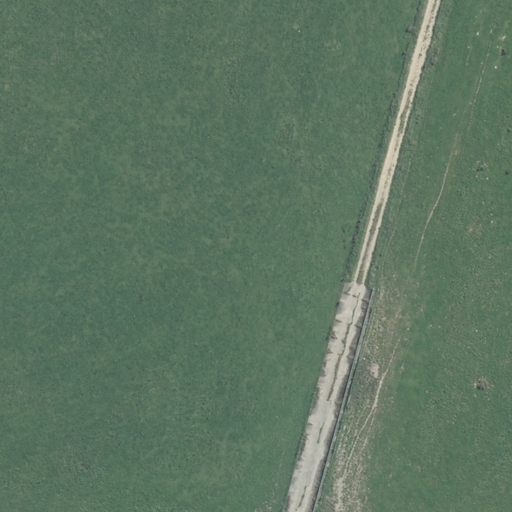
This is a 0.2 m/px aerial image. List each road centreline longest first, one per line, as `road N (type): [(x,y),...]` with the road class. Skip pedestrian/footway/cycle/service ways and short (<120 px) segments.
road 1 (residential): [(293,394),(400,0)]
road 2 (residential): [(0,315),(293,394)]
road 3 (residential): [(293,394),(503,451)]
road 4 (residential): [(261,511),(293,394)]
